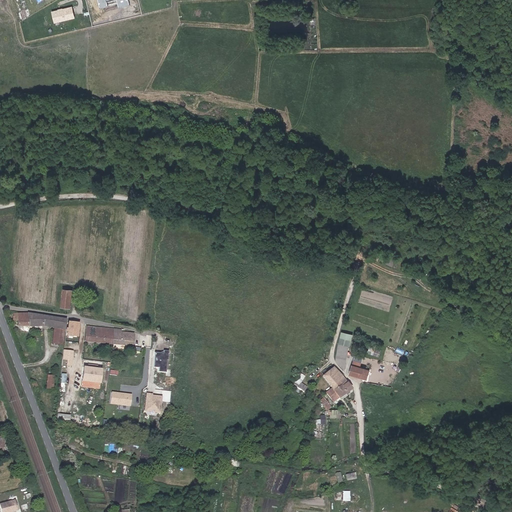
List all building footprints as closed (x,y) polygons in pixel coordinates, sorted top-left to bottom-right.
[(72,6),(51,11),(53,22),(74,18),(72,6)] [(70,308),(72,290),(63,289),(61,307),(70,308)] [(64,329),(65,322),(66,319),(56,318),(54,327),(53,343),(62,344),(64,335),(64,329)] [(81,337),(83,324),(68,322),(67,335),(81,337)] [(112,344),(114,329),(97,328),(97,330),(93,330),(93,332),(90,332),(90,327),(86,327),(85,341),(112,344)] [(133,346),(134,333),(121,332),(121,330),(114,329),(112,344),(133,346)] [(352,340),(353,336),(353,335),(341,333),(340,338),(351,341),(352,340)] [(351,342),(351,341),(340,338),(338,344),(349,346),(350,346),(351,342)] [(347,355),(349,346),(338,344),(337,353),(347,355)] [(380,351),(375,349),(375,348),(370,346),(370,347),(369,351),(369,353),(373,355),(378,356),(380,351)] [(73,351),(64,350),(62,366),(71,367),(73,351)] [(166,352),(155,351),(154,367),(164,368),(166,352)] [(344,370),(347,355),(337,353),(335,361),(344,370)] [(369,370),(366,369),(363,368),(360,367),(356,366),(355,365),(354,365),(353,365),(352,365),(349,375),(353,376),(355,376),(356,377),(358,377),(364,378),(365,378),(366,379),(367,379),(369,370)] [(101,369),(83,367),(80,386),(99,389),(101,369)] [(338,383),(343,379),(340,374),(333,367),(322,376),(332,388),(333,390),(340,385),(338,383)] [(300,383),(304,376),(300,374),(293,384),(297,387),(300,383)] [(351,388),(343,379),(338,383),(340,385),(345,392),(351,388)] [(304,391),(306,387),(300,383),(297,387),(304,391)] [(333,401),(345,392),(340,385),(333,390),(332,388),(326,393),(333,401)] [(131,395),(111,393),(110,404),(130,406),(131,395)] [(151,395),(146,394),(144,411),(149,411),(151,410),(154,410),(153,412),(160,413),(161,397),(153,396),(153,397),(151,397),(151,395)] [(326,411),(331,407),(326,400),(321,404),(326,411)] [(340,419),(340,411),(331,411),(331,415),(329,415),(330,419),(333,418),(340,419)] [(239,467),(240,461),(224,458),(223,465),(239,467)] [(15,500),(0,503),(0,507),(1,511),(9,511),(18,510),(15,500)]
